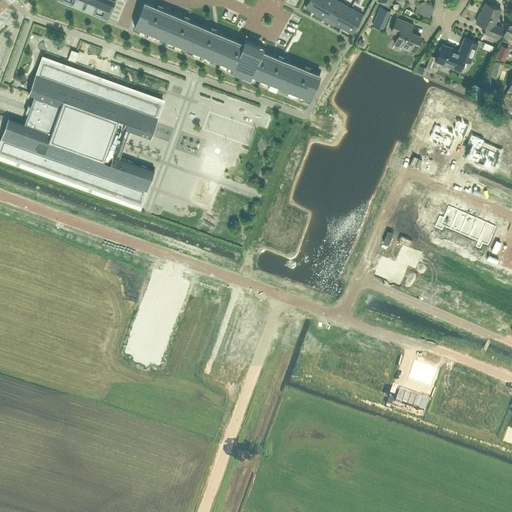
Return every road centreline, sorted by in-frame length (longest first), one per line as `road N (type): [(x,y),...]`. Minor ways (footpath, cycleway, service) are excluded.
road 1 (residential): [(0,194),(281,296)]
road 2 (residential): [(281,296),(203,511)]
road 3 (residential): [(359,279),(405,176),(511,217)]
road 4 (residential): [(343,318),(511,380)]
road 5 (residential): [(511,345),(359,279)]
